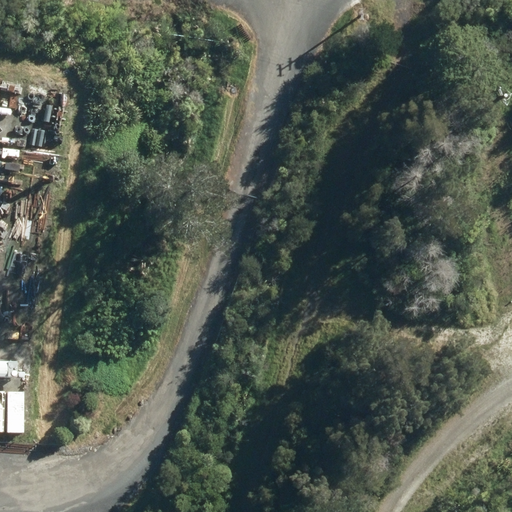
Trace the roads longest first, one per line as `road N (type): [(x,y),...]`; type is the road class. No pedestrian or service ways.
road 1 (track): [(293,0),(146,424),(79,461),(0,472)]
road 2 (track): [(393,511),(437,444),(511,386)]
